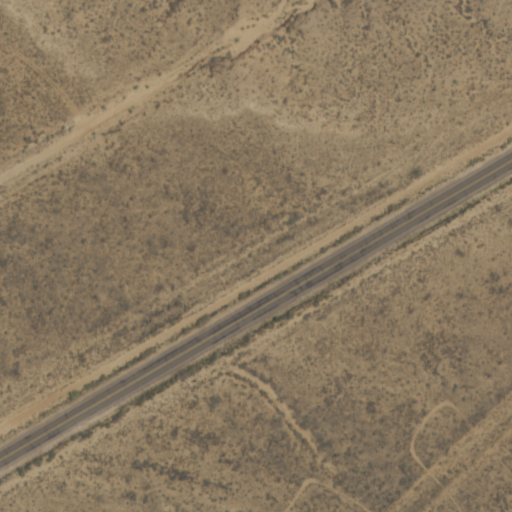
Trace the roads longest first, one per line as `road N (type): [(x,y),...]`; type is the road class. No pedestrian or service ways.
road 1 (tertiary): [(0,466),(511,170)]
road 2 (track): [(300,0),(122,109)]
road 3 (track): [(122,109),(0,179)]
